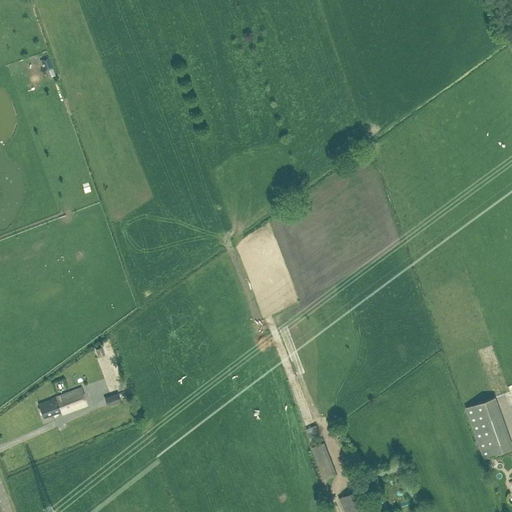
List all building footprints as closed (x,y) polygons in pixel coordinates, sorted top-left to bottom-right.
[(102,346),(95,349),(98,357),(105,354),(102,346)] [(61,414),(87,405),(80,387),(51,398),(51,399),(38,404),(43,418),(60,412),(61,414)] [(104,398),(107,406),(121,401),(118,393),(104,398)] [(483,458),(511,447),(494,397),(464,408),(483,458)] [(339,497),(344,511),(372,511),(362,487),(339,497)]
